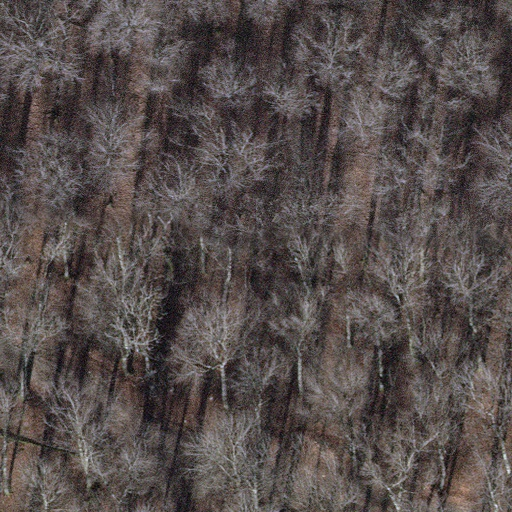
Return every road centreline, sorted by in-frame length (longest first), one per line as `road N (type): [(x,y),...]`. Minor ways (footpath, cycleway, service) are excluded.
road 1 (track): [(177,446),(436,511)]
road 2 (track): [(0,353),(177,446)]
